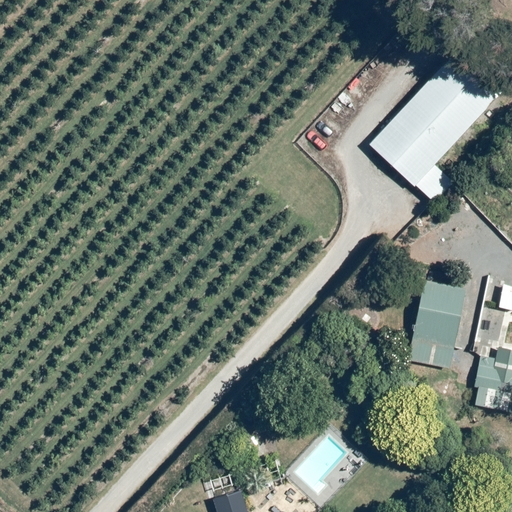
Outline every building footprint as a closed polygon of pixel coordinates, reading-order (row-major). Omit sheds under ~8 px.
[(495,91),(448,51),(369,142),(434,199),(451,179),(432,163),(495,91)] [(467,288),(424,281),(409,360),(450,369),(467,288)] [(511,284),(503,282),(498,305),(511,308),(511,284)] [(506,321),(480,317),(476,339),(502,343),(506,321)] [(511,349),(499,347),(497,359),(481,356),(475,386),(478,387),(475,405),(511,412),(511,349)] [(349,445),(306,413),(272,458),(315,490),(349,445)] [(247,511),(242,492),(214,500),(217,511),(247,511)]
